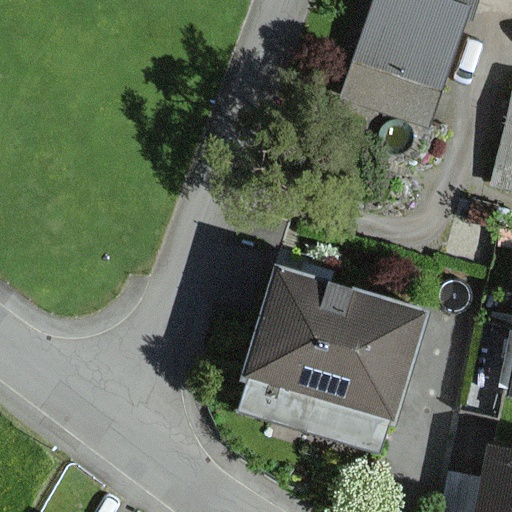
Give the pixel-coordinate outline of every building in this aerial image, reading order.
[(373,0),(340,99),(430,129),(467,18),(472,20),(478,0),(373,0)] [(511,94),(491,187),(511,192),(511,94)] [(499,206),(472,200),(466,223),(493,230),(499,206)] [(511,229),(501,228),(499,249),(511,249),(511,229)] [(432,309),(276,264),(241,381),(249,383),(240,413),(381,455),(390,424),(398,427),(432,309)] [(511,511),(511,450),(489,446),(482,478),(448,471),(439,511),(511,511)]
